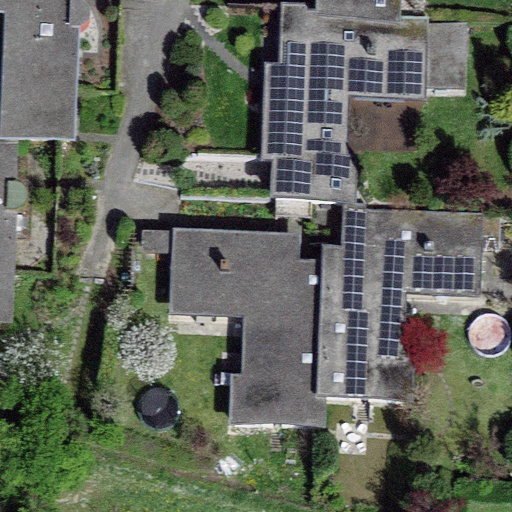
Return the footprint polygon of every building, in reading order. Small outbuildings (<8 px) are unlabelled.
[(9,139),(12,139),(67,141),(72,33),(83,31),(89,20),(85,9),(73,5),(73,0),(0,0),(0,6),(15,7),(9,139)] [(320,0),(320,19),(395,22),(395,0),(320,0)] [(422,23),(395,22),(320,19),(304,19),(303,44),(284,43),(282,98),(268,98),(266,162),(277,162),(275,202),(350,205),(352,160),(342,160),(345,86),(457,90),(460,26),(422,23)] [(10,188),(12,139),(9,139),(0,138),(0,323),(4,323),(9,215),(20,213),(26,201),(21,191),(10,188)] [(325,302),(321,399),(407,403),(409,358),(399,357),(402,282),(476,285),(477,251),(495,251),(497,221),(361,215),(360,241),(327,244),(326,272),(325,302)] [(319,429),(321,399),(325,302),(306,301),(307,269),(293,269),(294,243),(147,237),(146,253),(177,254),(174,303),(248,306),(245,381),(235,381),(233,426),(319,429)]
